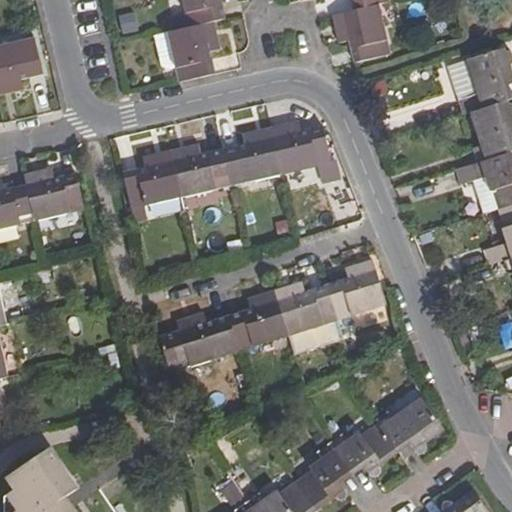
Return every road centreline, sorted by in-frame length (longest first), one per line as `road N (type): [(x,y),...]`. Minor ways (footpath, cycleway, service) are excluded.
road 1 (residential): [(105,120),(306,82),(339,107),(388,228)]
road 2 (residential): [(130,310),(388,228)]
road 3 (residential): [(388,228),(482,444)]
road 4 (unknown): [(252,88),(256,42),(268,19),(304,26),(311,40),(306,82)]
road 5 (residential): [(55,0),(75,86),(105,120)]
